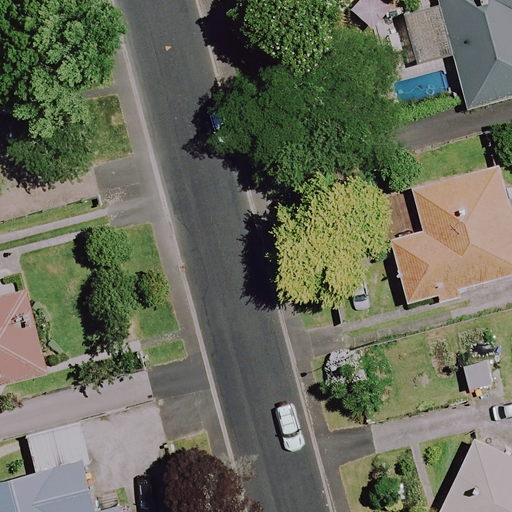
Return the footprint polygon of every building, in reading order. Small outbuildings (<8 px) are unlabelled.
[(511,0),(362,0),(382,73),(446,56),(461,112),(511,98),(511,0)] [(511,193),(501,196),(493,164),(408,185),(420,231),(388,239),(405,304),(511,276),(511,193)] [(0,386),(39,378),(19,289),(0,293),(0,386)] [(109,511),(97,511),(75,430),(25,444),(32,469),(0,477),(0,511),(119,511),(119,509),(109,511)] [(511,511),(511,452),(472,434),(436,511),(511,511)]
